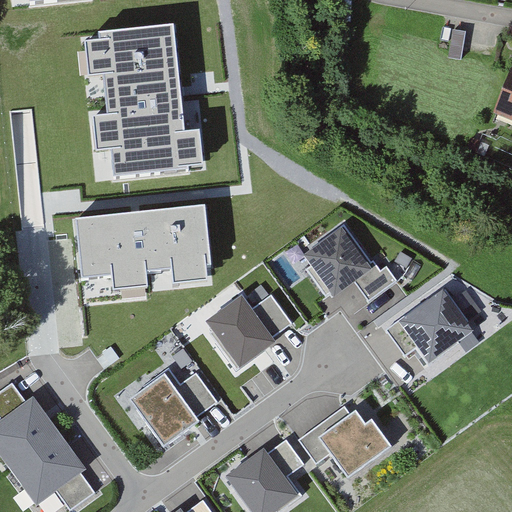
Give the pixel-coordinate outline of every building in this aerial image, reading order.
[(89,0),(14,0),(15,0),(14,0),(29,0),(31,9),(90,3),(89,0)] [(174,30),(100,38),(101,47),(85,48),(89,81),(105,80),(109,121),(93,122),(96,157),(112,155),(115,182),(203,173),(199,135),(185,136),(174,30)] [(511,73),(494,117),(511,123),(511,73)] [(207,209),(76,223),(82,284),(112,281),(114,297),(148,293),(146,277),(172,275),(173,290),(209,287),(207,271),(214,270),(207,209)] [(343,230),(303,260),(337,305),(357,290),(369,306),(396,286),(385,272),(378,277),(343,230)] [(474,338),(442,294),(385,334),(404,361),(417,352),(429,369),(474,338)] [(241,303),(208,328),(242,373),(275,348),(272,344),(291,329),(270,301),(250,315),(241,303)] [(147,395),(130,407),(164,456),(200,431),(194,423),(217,407),(197,378),(180,390),(169,375),(145,392),(147,395)] [(87,478),(33,402),(27,407),(13,388),(0,396),(0,419),(4,425),(0,427),(0,464),(34,511),(40,511),(60,498),(70,511),(78,511),(97,499),(83,481),(87,478)] [(345,412),(299,445),(316,468),(329,458),(349,485),(390,454),(371,429),(366,432),(356,419),(352,422),(345,412)] [(264,454),(226,481),(248,511),(285,511),(300,501),(287,483),(304,471),(286,446),(268,459),(264,454)]
